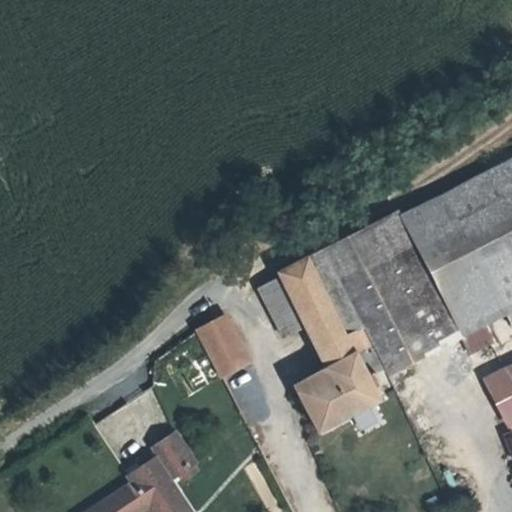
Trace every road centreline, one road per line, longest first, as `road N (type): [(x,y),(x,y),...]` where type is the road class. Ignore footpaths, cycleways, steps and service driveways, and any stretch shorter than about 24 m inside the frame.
road 1 (track): [(311,511),(234,284),(511,123)]
road 2 (residential): [(0,446),(87,396),(234,284)]
